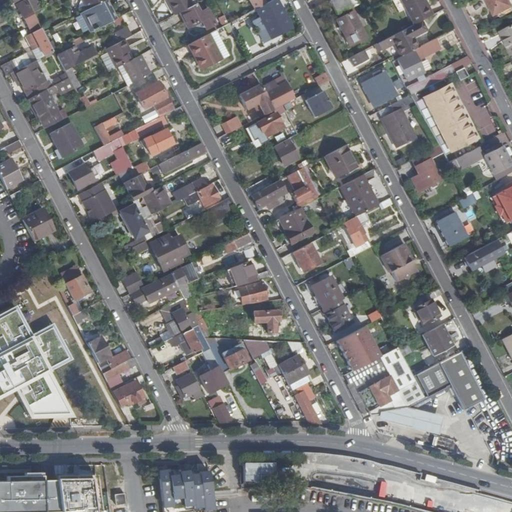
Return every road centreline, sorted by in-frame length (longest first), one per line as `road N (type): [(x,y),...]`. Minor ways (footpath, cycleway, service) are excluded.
road 1 (residential): [(511,410),(315,33)]
road 2 (residential): [(0,79),(177,428),(178,444)]
road 3 (residential): [(188,99),(354,417),(354,444)]
road 4 (secondary): [(354,444),(178,444)]
road 5 (secondary): [(511,488),(354,444)]
road 6 (residential): [(188,99),(315,33)]
road 7 (residential): [(511,120),(450,0)]
road 8 (secondary): [(128,445),(0,449)]
